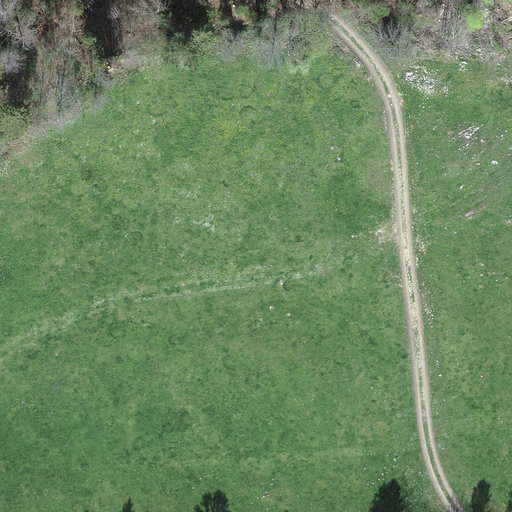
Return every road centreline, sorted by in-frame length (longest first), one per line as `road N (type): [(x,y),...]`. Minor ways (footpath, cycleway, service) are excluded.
road 1 (track): [(304,0),(356,34),(384,73),(397,116),(420,403),(437,488),(457,511)]
road 2 (track): [(0,357),(87,310),(269,285),(402,232)]
